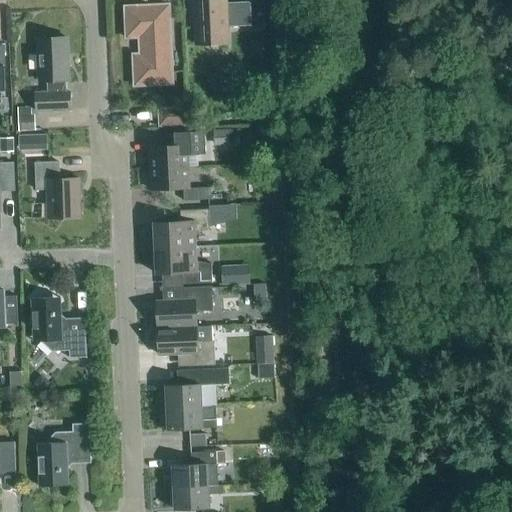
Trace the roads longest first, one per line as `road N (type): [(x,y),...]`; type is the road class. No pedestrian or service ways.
road 1 (residential): [(124,259),(120,181),(99,132),(94,0)]
road 2 (residential): [(131,511),(124,259)]
road 3 (residential): [(124,259),(0,264)]
